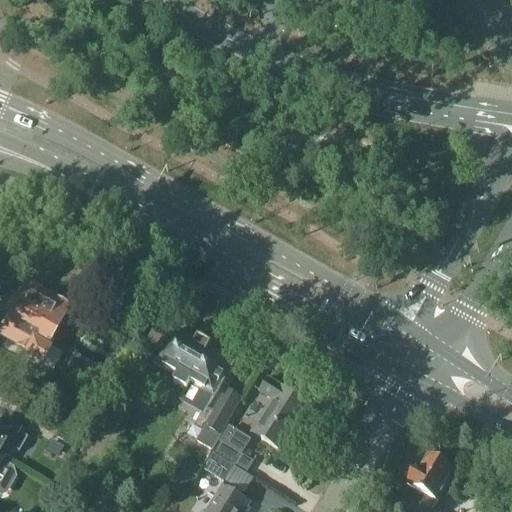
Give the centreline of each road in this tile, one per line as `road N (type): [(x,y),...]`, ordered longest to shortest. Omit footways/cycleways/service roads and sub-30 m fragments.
road 1 (primary): [(410,329),(93,147),(0,103)]
road 2 (primary): [(31,162),(395,365)]
road 3 (tertiary): [(164,0),(275,60),(511,114)]
road 4 (tertiary): [(511,159),(427,289),(410,329)]
road 5 (tertiary): [(444,350),(511,237)]
